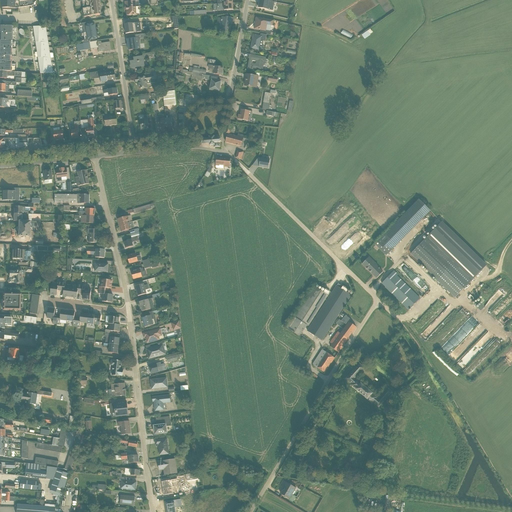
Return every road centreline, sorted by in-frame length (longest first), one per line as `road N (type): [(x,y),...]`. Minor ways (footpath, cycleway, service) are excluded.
road 1 (unclassified): [(377,300),(250,511)]
road 2 (residential): [(133,140),(183,133),(195,110),(226,99),(247,0)]
road 3 (unclassified): [(230,155),(377,300)]
road 4 (residential): [(128,312),(153,511)]
road 5 (residential): [(95,158),(128,312)]
road 6 (track): [(401,322),(431,297),(462,301),(497,273),(511,240)]
road 7 (residential): [(133,140),(111,0)]
